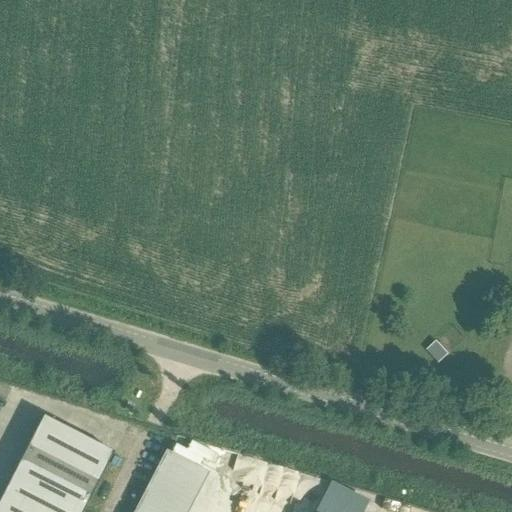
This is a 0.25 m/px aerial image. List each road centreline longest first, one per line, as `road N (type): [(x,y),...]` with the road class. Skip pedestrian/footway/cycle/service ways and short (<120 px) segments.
road 1 (unclassified): [(231,368),(511,454)]
road 2 (unclassified): [(231,368),(0,298)]
